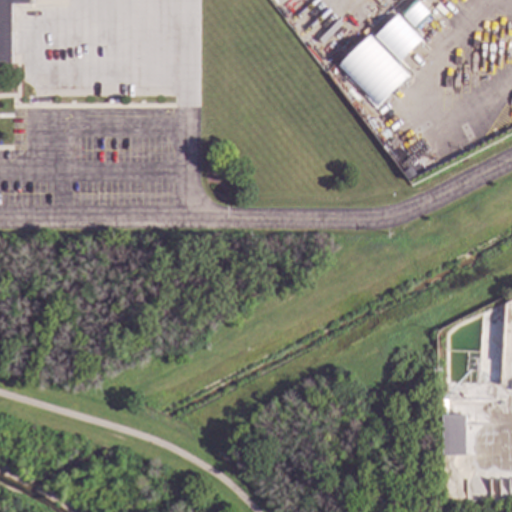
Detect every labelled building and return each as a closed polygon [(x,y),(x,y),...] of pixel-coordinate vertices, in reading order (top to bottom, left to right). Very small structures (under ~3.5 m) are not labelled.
[(10,0),(11,62),(0,62),(0,0),(10,0)] [(413,28),(429,13),(416,0),(411,0),(398,13),(413,28)] [(400,64),(423,42),(395,14),(373,36),(400,64)] [(375,107),(407,76),(368,35),(336,66),(375,107)] [(464,455),(464,415),(441,415),(442,456),(464,455)]
